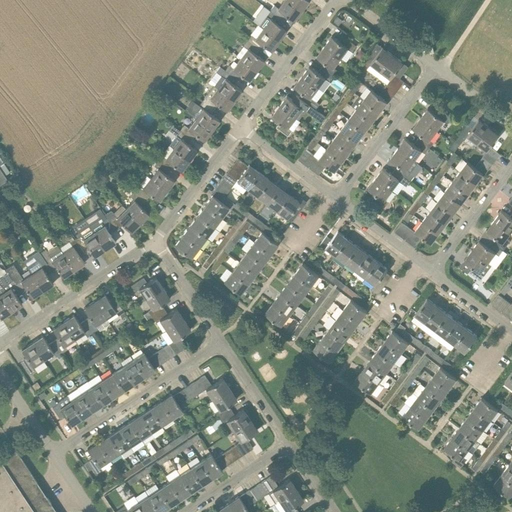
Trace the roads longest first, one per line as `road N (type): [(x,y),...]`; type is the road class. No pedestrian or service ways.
road 1 (residential): [(54,455),(221,343)]
road 2 (residential): [(0,343),(155,242)]
road 3 (residential): [(336,200),(435,67)]
road 4 (residential): [(244,127),(334,0)]
road 5 (residential): [(155,242),(244,127)]
road 6 (residential): [(432,271),(511,168)]
road 7 (residential): [(221,343),(155,242)]
